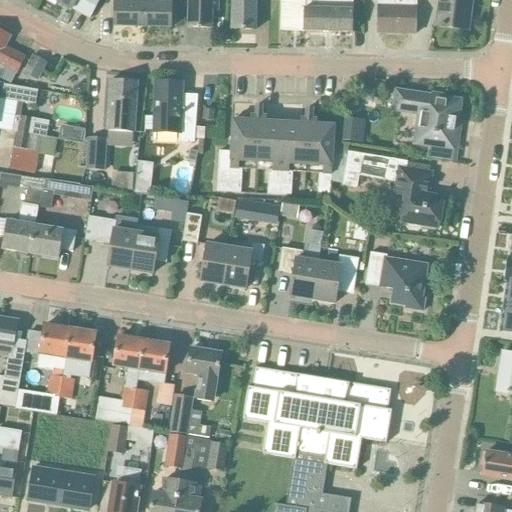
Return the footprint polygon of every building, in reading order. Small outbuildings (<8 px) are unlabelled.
[(73,10),(90,19),(100,0),(53,0),(72,10),(73,10)] [(113,27),(142,27),(143,0),(126,0),(126,3),(113,2),(113,27)] [(188,0),(188,29),(212,30),(212,0),(188,0)] [(231,0),(231,30),(256,31),(256,0),(231,0)] [(282,0),(281,31),(353,33),(354,10),(353,10),(353,0),(282,0)] [(378,6),(378,34),(415,35),(416,8),(415,0),(378,0),(378,6)] [(440,0),(437,27),(467,31),(471,0),(440,0)] [(143,3),(142,27),(172,28),(173,4),(155,3),(143,3)] [(0,64),(16,73),(25,57),(5,47),(10,37),(0,31),(0,64)] [(38,81),(48,63),(32,55),(23,73),(38,81)] [(107,132),(134,134),(138,82),(110,80),(107,132)] [(178,141),(194,142),(195,139),(195,128),(197,109),(181,108),(182,84),(156,83),(155,115),(154,133),(179,134),(178,141)] [(38,90),(4,85),(2,100),(35,106),(38,90)] [(414,145),(454,151),(461,101),(444,98),(444,96),(431,94),(431,96),(396,91),(393,111),(418,115),(414,145)] [(203,110),(201,121),(213,122),(214,111),(203,110)] [(15,134),(46,139),(46,137),(49,122),(18,116),(15,134)] [(339,118),(336,140),(362,143),(364,121),(339,118)] [(267,195),(279,196),(283,123),(232,120),(230,152),(219,152),(217,192),(241,193),(242,170),(269,172),(267,195)] [(318,198),(330,199),(331,182),(336,183),(338,155),(336,154),(338,146),(334,145),(335,126),(283,123),(279,196),(291,196),(293,173),(319,175),(318,198)] [(61,126),(62,140),(87,139),(87,125),(61,126)] [(195,128),(195,139),(204,140),(204,128),(195,128)] [(9,171),(35,175),(37,166),(52,169),(53,160),(69,163),(73,142),(46,137),(46,139),(15,134),(9,171)] [(87,139),(85,170),(106,171),(107,140),(87,139)] [(422,228),(434,230),(434,228),(438,228),(443,199),(427,196),(431,174),(406,170),(407,161),(348,151),(348,156),(338,155),(336,183),(343,184),(342,186),(356,188),(359,176),(397,183),(395,195),(405,197),(401,222),(422,226),(422,228)] [(152,163),(136,161),(133,193),(149,195),(152,163)] [(1,175),(0,180),(0,186),(14,188),(16,177),(1,175)] [(24,205),(39,208),(42,190),(44,181),(18,177),(16,186),(27,188),(24,205)] [(39,208),(51,210),(54,192),(42,190),(39,208)] [(240,197),(236,218),(279,226),(283,205),(240,197)] [(187,214),(182,242),(196,244),(201,217),(187,214)] [(108,267),(130,271),(136,234),(114,230),(115,222),(89,217),(86,241),(111,245),(108,267)] [(31,255),(36,226),(6,221),(1,250),(31,255)] [(31,255),(59,260),(61,250),(72,252),(76,232),(64,229),(64,231),(36,226),(31,255)] [(136,234),(130,271),(153,275),(157,245),(170,247),(173,232),(137,226),(136,234)] [(223,286),(246,290),(250,259),(262,261),(265,246),(251,244),(250,252),(229,249),(223,286)] [(223,286),(229,249),(207,245),(201,283),(223,286)] [(290,297),(312,301),(318,263),(306,261),(308,252),(282,248),(279,272),(293,274),(290,297)] [(405,309),(423,312),(425,299),(421,298),(426,266),(387,260),(387,256),(371,253),(365,285),(394,290),(392,303),(406,305),(405,309)] [(341,267),(318,263),(312,301),(335,304),(338,282),(354,284),(358,261),(342,259),(341,267)] [(511,305),(504,304),(500,330),(511,332),(511,305)] [(4,378),(20,381),(27,342),(15,340),(18,321),(0,318),(0,356),(7,358),(4,378)] [(66,359),(71,330),(44,325),(40,355),(55,357),(52,377),(50,377),(44,414),(57,417),(63,379),(66,359)] [(71,330),(66,359),(92,363),(96,334),(71,330)] [(130,427),(132,428),(137,391),(136,391),(139,371),(143,342),(118,338),(113,367),(127,369),(124,388),(123,388),(121,401),(99,397),(95,421),(130,427)] [(143,342),(139,371),(165,375),(170,346),(143,342)] [(196,396),(214,399),(221,354),(191,349),(187,374),(199,376),(196,396)] [(495,393),(511,395),(511,354),(502,353),(495,393)] [(273,511),(349,511),(351,500),(323,495),(328,465),(356,470),(361,439),(386,443),(392,411),(388,411),(391,390),(255,368),(252,388),(249,388),(243,420),(268,424),(263,455),(294,460),(286,507),(275,505),(273,511)] [(69,419),(75,381),(63,379),(57,417),(69,419)] [(137,391),(132,428),(142,429),(148,393),(137,391)] [(168,433),(198,438),(202,413),(191,411),(194,398),(175,395),(168,433)] [(124,455),(128,428),(111,426),(107,452),(124,455)] [(22,432),(0,428),(0,448),(19,451),(22,432)] [(151,452),(154,432),(141,430),(138,450),(151,452)] [(169,435),(165,466),(182,469),(187,437),(169,435)] [(178,497),(175,511),(200,511),(202,501),(193,500),(195,485),(192,485),(190,485),(192,468),(194,469),(194,468),(198,440),(188,438),(187,437),(182,469),(180,482),(178,497)] [(209,442),(206,468),(223,470),(226,445),(211,443),(209,442)] [(511,456),(486,452),(482,477),(511,481),(511,456)] [(0,496),(11,498),(17,461),(0,458),(0,496)] [(109,511),(135,511),(142,471),(117,467),(109,511)] [(29,501),(59,506),(64,474),(34,469),(29,501)] [(94,479),(64,474),(59,506),(89,511),(94,479)] [(153,494),(149,511),(175,511),(180,482),(163,480),(161,495),(153,494)]
